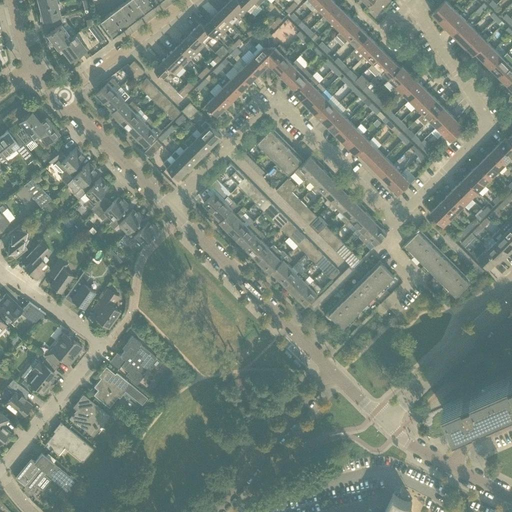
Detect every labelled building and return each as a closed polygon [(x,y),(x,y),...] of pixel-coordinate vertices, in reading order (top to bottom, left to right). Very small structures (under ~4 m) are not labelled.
[(133,0),(125,0),(120,4),(132,20),(143,12),(133,0)] [(150,0),(133,0),(143,12),(154,4),(150,0)] [(230,0),(227,3),(240,17),(247,9),(238,0),(230,0)] [(253,0),(238,0),(247,9),(251,12),(259,5),(253,0)] [(306,0),(304,2),(312,11),(316,7),(323,0),(306,0)] [(323,0),(316,7),(324,15),(336,3),(332,0),(323,0)] [(373,0),(368,5),(376,13),(389,0),(373,0)] [(432,14),(439,21),(452,7),(445,0),(432,14)] [(41,12),(39,12),(40,20),(45,19),(60,15),(58,7),(57,3),(39,7),(41,12)] [(227,3),(219,11),(232,24),(240,17),(227,3)] [(324,15),(332,23),(344,11),(336,3),(324,15)] [(120,4),(110,13),(122,28),(132,20),(120,4)] [(439,21),(445,27),(459,14),(452,7),(439,21)] [(219,11),(211,19),(225,32),(232,24),(219,11)] [(332,23),(340,31),(352,19),(344,11),(332,23)] [(122,28),(110,13),(99,20),(111,36),(122,28)] [(445,27),(452,34),(466,21),(459,14),(445,27)] [(60,15),(45,19),(49,32),(46,34),(56,48),(59,46),(76,34),(75,33),(70,27),(66,30),(61,23),(59,16),(60,16),(60,15)] [(211,19),(204,26),(213,36),(217,40),(225,32),(211,19)] [(340,31),(336,35),(344,43),(348,39),(360,28),(352,19),(340,31)] [(452,34),(459,41),(472,27),(466,21),(452,34)] [(201,23),(193,31),(206,44),(213,36),(204,26),(201,23)] [(94,24),(87,26),(100,43),(105,39),(94,24)] [(459,41),(466,48),(479,34),(472,27),(459,41)] [(348,39),(356,47),(368,36),(360,28),(348,39)] [(193,31),(185,38),(198,51),(206,44),(193,31)] [(76,34),(59,46),(64,53),(63,54),(69,62),(74,58),(73,57),(86,48),(76,34)] [(466,48),(473,55),(486,41),(479,34),(466,48)] [(356,47),(351,52),(359,60),(365,55),(376,44),(368,36),(356,47)] [(185,38),(177,46),(190,59),(198,51),(185,38)] [(249,40),(245,45),(251,51),(255,46),(249,40)] [(475,53),(483,61),(494,49),(486,41),(473,55),(475,53)] [(312,43),(309,47),(317,55),(320,51),(312,43)] [(365,55),(373,63),(384,52),(376,44),(365,55)] [(177,46),(170,54),(183,67),(190,59),(177,46)] [(222,46),(215,53),(218,55),(221,58),(228,51),(222,46)] [(266,67),(269,64),(270,63),(269,47),(263,47),(255,55),(266,67)] [(269,64),(272,67),(284,56),(275,47),(269,47),(270,63),(269,64)] [(483,61),(491,69),(502,57),(494,49),(483,61)] [(373,63),(368,68),(376,76),(381,71),(392,60),(384,52),(373,63)] [(502,57),(491,69),(499,77),(511,63),(511,57),(507,52),(502,57)] [(170,54),(162,61),(175,74),(183,67),(170,54)] [(258,75),(266,67),(255,55),(246,63),(258,75)] [(272,67),(280,75),(292,64),(284,56),(272,67)] [(292,64),(280,75),(288,83),(304,68),(296,59),(292,64)] [(381,71),(389,79),(400,68),(392,60),(381,71)] [(134,61),(129,66),(135,72),(140,76),(144,71),(134,61)] [(175,74),(162,61),(154,69),(167,82),(175,74)] [(250,83),(258,75),(246,63),(238,72),(250,83)] [(511,63),(499,77),(507,85),(511,79),(511,63)] [(391,91),(395,86),(409,72),(402,66),(400,68),(389,79),(384,84),(391,91)] [(288,83),(296,91),(297,91),(312,76),(304,68),(288,83)] [(114,76),(118,79),(124,72),(119,69),(114,76)] [(135,72),(131,76),(135,80),(140,76),(135,72)] [(242,91),(250,83),(238,72),(230,80),(242,91)] [(395,86),(402,93),(416,79),(409,72),(395,86)] [(296,91),(294,93),(301,100),(319,82),(312,76),(297,91),(296,91)] [(110,80),(96,94),(105,102),(116,91),(121,87),(116,82),(112,78),(110,80)] [(138,86),(147,94),(155,87),(146,78),(138,86)] [(402,93),(409,100),(423,86),(416,79),(402,93)] [(234,99),(242,91),(230,80),(222,88),(234,99)] [(319,82),(301,100),(308,107),(321,93),(326,89),(319,82)] [(409,100),(416,106),(429,93),(423,86),(409,100)] [(147,94),(155,103),(163,95),(155,87),(147,94)] [(226,107),(234,99),(222,88),(214,96),(226,107)] [(110,111),(112,112),(124,100),(129,95),(125,91),(121,95),(116,91),(105,102),(111,109),(110,111)] [(308,107),(315,114),(328,100),(321,93),(308,107)] [(416,106),(423,113),(436,100),(429,93),(416,106)] [(155,103),(164,111),(172,104),(163,95),(155,103)] [(217,115),(226,107),(214,96),(206,104),(217,115)] [(117,120),(119,122),(136,105),(132,100),(128,104),(124,100),(112,112),(118,119),(117,120)] [(315,114),(321,120),(335,107),(328,100),(315,114)] [(425,125),(429,120),(443,106),(436,100),(423,113),(418,118),(425,125)] [(190,102),(182,111),(189,119),(198,110),(190,102)] [(172,104),(164,111),(172,120),(180,112),(172,104)] [(122,123),(129,129),(141,117),(145,113),(136,105),(119,122),(121,124),(122,123)] [(429,120),(436,127),(450,113),(443,106),(429,120)] [(321,120),(328,127),(342,114),(335,107),(321,120)] [(26,145),(33,139),(39,135),(47,145),(59,136),(56,133),(58,132),(46,117),(40,122),(31,111),(18,121),(23,127),(16,132),(26,145)] [(436,127),(443,134),(457,120),(450,113),(436,127)] [(328,127),(335,134),(348,121),(342,114),(328,127)] [(182,115),(175,121),(179,125),(186,118),(182,115)] [(134,137),(136,139),(153,122),(149,117),(145,121),(141,117),(129,129),(135,136),(134,137)] [(443,134),(440,137),(448,145),(451,142),(450,141),(464,127),(457,120),(443,134)] [(206,129),(201,133),(213,145),(221,137),(206,121),(202,125),(206,129)] [(335,134),(342,141),(355,127),(348,121),(335,134)] [(153,122),(136,139),(138,141),(139,140),(146,146),(153,139),(158,135),(162,131),(157,126),(153,122)] [(172,125),(165,131),(169,135),(175,128),(172,125)] [(270,129),(257,142),(288,174),(302,160),(271,130),(273,128),(271,125),(268,128),(269,128),(269,127),(270,129)] [(342,141),(349,148),(362,134),(355,127),(342,141)] [(0,135),(0,153),(0,154),(0,160),(4,165),(8,162),(4,157),(19,145),(13,138),(7,130),(0,135)] [(165,131),(158,138),(162,142),(169,135),(165,131)] [(193,134),(188,138),(206,155),(208,153),(206,152),(213,145),(201,133),(197,138),(193,134)] [(349,148),(355,154),(369,141),(362,134),(349,148)] [(505,137),(498,144),(511,157),(511,144),(507,139),(505,137)] [(189,146),(184,150),(196,162),(202,156),(204,157),(206,155),(188,138),(184,142),(189,146)] [(144,152),(149,157),(162,145),(157,140),(144,152)] [(358,153),(365,160),(377,149),(369,141),(355,154),(356,155),(358,153)] [(16,150),(27,163),(34,157),(23,144),(16,150)] [(498,144),(491,151),(505,164),(511,157),(498,144)] [(66,184),(72,178),(79,171),(74,166),(83,157),(79,153),(81,152),(76,147),(71,151),(69,153),(60,163),(58,161),(53,166),(59,173),(61,173),(61,179),(66,184)] [(46,158),(50,164),(63,154),(58,148),(46,158)] [(365,160),(374,168),(385,157),(377,149),(365,160)] [(171,155),(175,159),(187,171),(188,172),(190,170),(189,169),(196,162),(184,150),(180,155),(176,151),(171,155)] [(239,154),(261,176),(264,172),(242,150),(239,154)] [(491,151),(484,157),(498,171),(505,164),(491,151)] [(298,168),(295,172),(299,176),(303,180),(320,163),(318,162),(317,163),(310,156),(307,159),(303,163),(298,168)] [(374,168),(382,177),(393,165),(385,157),(374,168)] [(484,157),(478,164),(491,178),(498,171),(484,157)] [(187,171),(175,159),(171,163),(167,159),(163,164),(178,179),(187,171)] [(73,195),(78,199),(91,186),(87,181),(96,172),(92,168),(93,167),(88,162),(84,167),(83,166),(81,168),(82,168),(79,171),(72,178),(77,183),(73,187),(73,195)] [(309,189),(312,189),(327,173),(321,167),(322,165),(320,163),(303,180),(307,184),(307,187),(309,189)] [(478,164),(471,171),(485,185),(491,178),(478,164)] [(382,177),(390,185),(401,173),(393,165),(382,177)] [(230,177),(238,186),(246,178),(237,169),(230,177)] [(471,171),(464,178),(478,191),(485,185),(471,171)] [(320,189),(324,194),(336,182),(329,175),(331,174),(328,172),(327,173),(312,189),(316,193),(320,189)] [(401,173),(390,185),(398,193),(409,181),(401,173)] [(85,203),(93,212),(104,201),(99,196),(108,187),(104,183),(105,182),(100,177),(96,181),(95,181),(93,183),(94,183),(91,186),(78,199),(78,200),(85,193),(90,198),(85,203)] [(203,203),(212,212),(224,200),(231,193),(217,178),(209,186),(210,188),(211,187),(215,192),(203,203)] [(238,186),(247,195),(255,187),(246,178),(238,186)] [(269,183),(274,187),(278,182),(274,178),(269,183)] [(464,178),(457,185),(471,198),(478,191),(464,178)] [(324,202),(328,206),(346,189),(344,187),(343,188),(336,182),(324,194),(328,198),(324,202)] [(276,191),(284,199),(292,192),(283,183),(276,191)] [(457,185),(451,191),(464,205),(468,209),(475,202),(471,198),(457,185)] [(247,195),(255,203),(263,195),(255,187),(247,195)] [(31,195),(41,207),(44,204),(51,199),(40,188),(31,195)] [(336,206),(341,211),(353,199),(346,192),(348,191),(346,189),(328,206),(332,210),(336,206)] [(451,191),(444,198),(457,212),(464,205),(451,191)] [(284,199),(293,208),(300,200),(292,192),(284,199)] [(255,203),(264,211),(271,204),(263,195),(255,203)] [(107,216),(112,220),(119,214),(121,211),(122,211),(124,209),(123,209),(128,204),(123,199),(121,201),(118,197),(108,206),(104,201),(93,212),(102,220),(107,216)] [(444,198),(437,205),(451,219),(457,212),(444,198)] [(51,199),(44,204),(49,210),(56,205),(53,201),(51,199)] [(341,219),(345,223),(363,206),(361,204),(359,205),(353,199),(341,211),(345,215),(341,219)] [(217,220),(219,222),(231,210),(236,205),(232,200),(228,204),(224,200),(212,212),(219,219),(217,220)] [(293,208),(301,216),(309,209),(300,200),(293,208)] [(503,201),(496,208),(500,211),(506,205),(503,201)] [(264,211),(272,220),(280,212),(271,204),(264,211)] [(451,219),(437,205),(430,212),(444,226),(451,219)] [(353,223),(358,228),(370,216),(363,209),(365,208),(363,206),(345,223),(350,227),(353,223)] [(496,208),(490,215),(493,218),(500,211),(496,208)] [(120,239),(134,226),(136,223),(137,224),(139,222),(138,221),(143,217),(138,212),(136,213),(133,209),(123,218),(119,214),(112,220),(112,221),(108,224),(112,228),(114,228),(118,224),(127,233),(120,239)] [(301,216),(310,225),(317,217),(309,209),(301,216)] [(224,230),(226,232),(243,215),(240,211),(236,214),(231,210),(219,222),(226,228),(224,230)] [(272,220),(281,228),(288,221),(280,212),(272,220)] [(230,232),(236,239),(248,227),(254,221),(249,216),(247,218),(243,215),(226,232),(228,234),(230,232)] [(67,216),(62,220),(68,226),(73,222),(67,216)] [(358,236),(363,240),(379,223),(378,221),(376,222),(370,216),(358,228),(362,232),(358,236)] [(310,225),(318,233),(326,226),(317,217),(310,225)] [(486,218),(480,225),(483,228),(490,221),(486,218)] [(289,237),(297,229),(288,221),(281,228),(289,237)] [(134,226),(120,239),(125,244),(133,244),(137,240),(142,245),(151,236),(152,236),(154,234),(153,234),(158,229),(152,224),(151,225),(147,222),(138,231),(134,226)] [(248,227),(236,239),(243,245),(241,247),(243,249),(260,232),(256,227),(252,223),(248,227)] [(379,223),(363,240),(367,244),(370,240),(375,245),(387,233),(380,226),(381,225),(379,223)] [(19,224),(15,228),(7,234),(10,238),(10,242),(8,242),(7,252),(11,253),(15,258),(27,248),(24,244),(24,239),(26,240),(27,229),(23,229),(19,224)] [(469,224),(462,231),(466,234),(473,227),(469,224)] [(480,225),(473,232),(476,235),(483,228),(480,225)] [(318,233),(326,242),(334,234),(326,226),(318,233)] [(404,244),(410,250),(456,296),(469,282),(418,231),(420,229),(418,227),(416,229),(418,231),(404,244)] [(500,228),(492,237),(508,253),(511,248),(511,240),(505,233),(500,228)] [(289,237),(285,241),(293,250),(298,245),(305,238),(297,229),(289,237)] [(462,231),(455,237),(459,241),(466,234),(462,231)] [(246,249),(253,256),(265,244),(261,239),(264,236),(260,232),(243,249),(245,251),(246,249)] [(443,236),(481,274),(484,270),(447,233),(443,236)] [(471,233),(461,243),(464,246),(475,236),(471,233)] [(326,242),(335,250),(343,243),(334,234),(326,242)] [(499,261),(508,253),(492,237),(483,246),(499,261)] [(298,245),(306,254),(314,246),(305,238),(298,245)] [(30,260),(24,267),(37,279),(44,272),(49,267),(45,263),(40,258),(43,254),(49,249),(40,241),(35,246),(26,256),(30,260)] [(335,250),(343,259),(351,251),(343,243),(335,250)] [(480,243),(470,253),(485,268),(487,267),(489,269),(493,265),(497,260),(499,262),(499,261),(483,246),(480,243)] [(258,264),(260,266),(277,248),(273,244),(269,248),(265,244),(253,256),(260,262),(258,264)] [(306,254),(314,262),(322,255),(314,246),(306,254)] [(277,248),(260,266),(262,267),(263,266),(270,273),(287,255),(288,255),(284,252),(281,252),(277,248)] [(343,259),(350,265),(352,268),(360,260),(351,251),(343,259)] [(287,255),(270,273),(272,275),(273,273),(280,280),(292,268),(287,264),(292,260),(288,255),(287,255)] [(314,262),(323,271),(331,263),(322,255),(314,262)] [(50,271),(48,274),(49,274),(54,278),(50,285),(61,292),(66,284),(73,275),(63,268),(67,262),(60,257),(54,265),(50,271)] [(285,288),(287,290),(304,272),(301,268),(297,263),(292,268),(280,280),(286,286),(285,288)] [(331,263),(323,271),(332,280),(339,272),(331,263)] [(343,328),(387,283),(394,276),(380,263),(330,314),(328,312),(325,314),(327,316),(329,315),(343,328)] [(73,286),(67,294),(72,298),(71,299),(75,302),(83,307),(89,299),(94,292),(83,284),(90,276),(90,275),(88,273),(92,268),(88,265),(87,267),(84,270),(73,286)] [(352,268),(350,265),(309,306),(313,309),(353,269),(352,268)] [(295,298),(309,285),(304,281),(309,276),(304,272),(287,290),(289,292),(290,290),(297,297),(295,298)] [(309,285),(295,298),(297,300),(299,299),(306,306),(322,289),(314,281),(309,285)] [(98,301),(92,309),(93,310),(98,313),(95,317),(98,319),(105,324),(104,325),(107,328),(117,314),(116,314),(119,310),(115,307),(112,305),(118,296),(110,290),(107,288),(98,301)] [(0,299),(0,314),(9,323),(13,319),(15,317),(19,313),(20,312),(23,315),(35,324),(40,320),(45,314),(37,308),(31,303),(29,302),(21,310),(11,300),(10,301),(7,299),(9,297),(5,294),(0,299)] [(48,349),(43,355),(46,357),(51,361),(56,365),(58,363),(60,359),(68,366),(74,359),(73,358),(82,347),(73,339),(73,340),(64,333),(63,334),(56,342),(52,347),(50,350),(48,349)] [(118,369),(121,366),(128,372),(126,375),(126,374),(125,375),(137,384),(137,383),(143,375),(142,374),(155,357),(139,344),(140,343),(138,341),(138,340),(134,337),(133,337),(131,336),(126,343),(128,345),(120,355),(117,353),(109,362),(118,369)] [(57,366),(46,357),(42,363),(37,363),(34,367),(35,371),(27,381),(42,393),(52,381),(53,381),(54,381),(56,379),(56,378),(53,375),(53,372),(57,366)] [(97,390),(93,395),(109,408),(123,390),(135,399),(140,392),(116,372),(115,374),(106,366),(101,372),(104,374),(100,378),(93,387),(97,390)] [(511,377),(458,400),(444,407),(453,428),(511,402),(511,377)] [(9,398),(4,405),(6,406),(13,412),(14,411),(21,417),(31,404),(26,400),(24,399),(25,398),(21,395),(25,389),(18,383),(12,379),(5,388),(12,394),(9,398)] [(69,419),(75,424),(76,423),(89,434),(94,427),(95,428),(97,426),(96,425),(99,421),(103,424),(109,416),(83,394),(72,407),(77,411),(75,414),(73,413),(69,419)] [(0,439),(7,431),(9,432),(1,425),(6,418),(8,420),(9,419),(0,412),(0,439)] [(58,454),(60,453),(57,451),(61,446),(64,448),(64,447),(82,462),(93,449),(69,429),(64,435),(57,429),(44,445),(51,451),(52,449),(58,454)] [(24,466),(15,478),(25,486),(24,488),(25,490),(23,492),(28,497),(30,494),(31,494),(37,486),(35,484),(44,474),(62,489),(57,495),(64,500),(79,481),(71,474),(69,476),(41,453),(34,462),(32,460),(26,467),(24,466)] [(411,511),(410,509),(409,505),(411,501),(412,499),(411,499),(410,501),(407,499),(407,498),(406,500),(404,500),(405,497),(400,495),(399,497),(397,496),(398,494),(397,493),(397,495),(394,493),(395,491),(394,490),(390,499),(383,511),(411,511)] [(0,511),(10,511),(5,507),(4,506),(3,504),(2,503),(1,502),(0,500),(0,511)]
